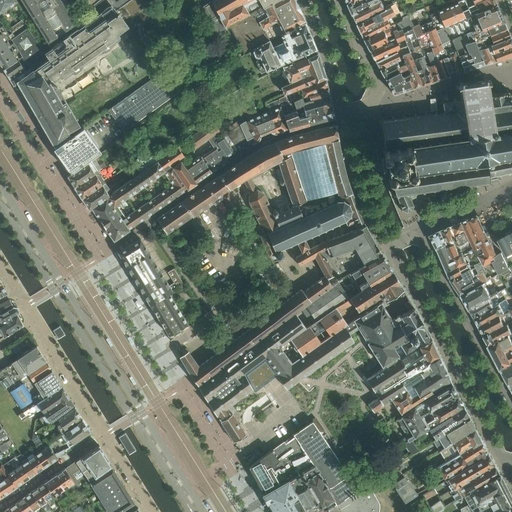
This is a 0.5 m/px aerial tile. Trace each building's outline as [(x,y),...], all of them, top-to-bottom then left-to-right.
[(0,0),(0,13),(8,8),(17,2),(16,0),(0,0)] [(32,72),(18,82),(18,83),(20,86),(20,87),(21,89),(23,91),(55,146),(76,131),(74,128),(79,124),(67,105),(56,86),(53,84),(55,81),(61,76),(65,80),(73,75),(76,75),(82,70),(82,68),(102,53),(106,53),(112,49),(112,46),(121,40),(116,33),(126,26),(122,21),(115,11),(112,13),(103,0),(99,0),(90,8),(86,10),(91,18),(92,17),(94,17),(78,29),(78,28),(67,36),(67,35),(63,38),(64,39),(45,52),(44,53),(48,59),(34,69),(34,71),(32,72)] [(65,0),(21,0),(48,42),(78,21),(65,0)] [(103,0),(112,13),(115,11),(130,0),(119,0),(116,3),(114,0),(103,0)] [(130,0),(115,11),(122,21),(129,16),(130,18),(137,13),(143,21),(150,16),(145,8),(155,0),(130,0)] [(213,0),(197,9),(213,36),(226,27),(226,28),(229,26),(274,0),(213,0)] [(274,0),(229,26),(244,53),(252,49),(269,40),(280,34),(283,32),(304,21),(299,12),(294,2),(292,0),(274,0)] [(377,0),(354,0),(347,4),(346,4),(351,14),(351,13),(351,14),(378,0),(377,0)] [(351,14),(355,22),(375,13),(384,9),(384,8),(395,1),(394,0),(389,0),(382,4),(379,0),(378,0),(351,14)] [(457,2),(437,11),(444,27),(465,18),(465,19),(472,16),(471,15),(468,7),(464,0),(459,0),(457,1),(457,2)] [(493,0),(482,0),(468,7),(471,15),(496,5),(493,0)] [(503,22),(496,5),(471,15),(472,16),(477,29),(472,31),(476,42),(486,38),(483,30),(503,22)] [(374,15),(356,24),(360,32),(392,16),(394,15),(390,7),(379,12),(374,15)] [(386,19),(392,16),(360,32),(364,39),(390,26),(393,31),(397,29),(394,24),(394,23),(390,26),(386,19)] [(394,24),(397,29),(393,31),(396,37),(369,49),(375,61),(401,48),(409,46),(404,32),(411,28),(414,35),(422,32),(419,24),(413,27),(408,17),(394,24)] [(8,30),(11,33),(12,33),(24,24),(21,20),(8,30)] [(269,40),(252,49),(252,50),(256,58),(259,57),(266,71),(298,57),(314,50),(315,50),(316,50),(315,50),(316,50),(311,39),(311,37),(309,33),(308,32),(304,23),(304,22),(304,21),(283,32),(280,34),(284,42),(272,47),(269,40)] [(503,22),(483,30),(486,38),(507,30),(503,22)] [(0,64),(0,65),(1,66),(2,67),(3,68),(4,69),(8,66),(14,63),(17,61),(23,57),(14,43),(10,45),(5,37),(8,34),(3,26),(0,27),(0,64)] [(390,26),(364,39),(369,49),(396,37),(393,31),(390,26)] [(14,43),(23,57),(17,61),(14,63),(8,66),(4,69),(10,81),(11,82),(12,84),(12,86),(13,85),(16,83),(24,77),(28,75),(32,72),(34,71),(34,69),(48,59),(44,53),(45,52),(28,28),(27,28),(15,37),(12,33),(11,33),(8,36),(11,40),(14,43)] [(139,28),(135,31),(148,48),(152,45),(139,28)] [(411,52),(410,54),(413,61),(414,60),(415,65),(421,85),(422,84),(431,81),(414,35),(411,28),(404,32),(409,46),(411,52)] [(432,81),(448,76),(442,58),(436,60),(433,54),(443,50),(441,44),(435,28),(422,32),(414,35),(431,81),(431,82),(432,81)] [(486,38),(476,42),(479,49),(490,44),(509,37),(510,37),(507,30),(486,38)] [(479,49),(476,42),(472,31),(460,35),(451,39),(454,46),(463,71),(484,64),(479,49)] [(511,44),(509,37),(490,44),(493,53),(511,45),(511,44)] [(452,47),(454,46),(451,39),(441,44),(443,50),(433,54),(436,60),(442,58),(448,76),(456,73),(453,65),(449,66),(447,59),(445,53),(447,52),(446,49),(450,47),(452,47)] [(490,44),(479,49),(484,64),(485,64),(495,61),(495,60),(493,53),(490,44)] [(511,45),(493,53),(495,60),(495,61),(501,59),(501,61),(511,57),(511,45)] [(410,54),(411,52),(409,46),(401,48),(375,61),(380,69),(403,56),(410,54)] [(446,49),(447,52),(445,53),(447,59),(449,66),(453,65),(456,73),(463,71),(454,46),(452,47),(450,47),(446,49)] [(325,77),(321,65),(317,53),(316,52),(316,53),(282,67),(289,83),(281,87),(284,94),(314,82),(315,81),(325,77)] [(403,56),(380,69),(385,79),(408,68),(415,65),(414,60),(413,61),(410,54),(403,56)] [(173,63),(108,110),(123,131),(124,131),(188,85),(176,67),(175,67),(173,63)] [(414,87),(421,85),(415,65),(408,68),(410,76),(414,87)] [(385,79),(389,86),(400,82),(399,80),(410,76),(408,68),(385,79)] [(380,121),(378,121),(378,123),(381,123),(382,132),(383,131),(383,133),(382,133),(384,149),(382,149),(382,151),(384,151),(385,155),(386,155),(387,157),(385,157),(383,158),(382,158),(380,157),(379,159),(381,159),(381,161),(381,162),(382,162),(382,164),(383,167),(382,167),(382,168),(383,169),(383,170),(382,171),(382,172),(384,172),(384,171),(386,171),(388,170),(389,170),(390,172),(388,172),(389,176),(389,177),(387,178),(388,179),(390,179),(395,193),(393,194),(393,196),(395,195),(396,195),(396,197),(397,197),(398,199),(398,201),(399,203),(398,204),(399,205),(400,204),(402,210),(401,211),(402,212),(403,211),(406,212),(406,213),(408,213),(408,212),(410,211),(411,211),(412,212),(413,211),(412,210),(413,207),(414,207),(414,205),(413,205),(412,204),(412,202),(411,200),(416,198),(416,196),(415,195),(416,195),(416,193),(422,192),(423,194),(425,194),(425,192),(433,190),(433,193),(435,192),(435,190),(442,189),(442,191),(444,191),(444,189),(452,188),(452,190),(454,190),(454,188),(463,186),(464,188),(466,188),(466,186),(475,185),(475,187),(477,186),(477,184),(488,183),(488,185),(490,185),(490,183),(490,182),(499,180),(499,176),(500,176),(499,174),(507,172),(508,174),(509,174),(509,172),(511,171),(511,107),(511,108),(509,95),(511,95),(511,92),(508,93),(508,92),(508,90),(505,90),(506,93),(488,96),(486,83),(490,83),(490,80),(486,81),(486,80),(485,80),(485,78),(485,76),(482,77),(483,79),(483,81),(477,82),(477,81),(476,81),(476,82),(475,83),(475,84),(470,85),(470,84),(469,83),(468,83),(461,84),(461,82),(461,80),(458,80),(459,83),(459,84),(459,85),(455,86),(455,88),(459,87),(461,100),(458,100),(456,100),(455,98),(454,99),(454,100),(453,100),(454,101),(452,102),(452,101),(451,102),(451,103),(446,103),(445,102),(445,103),(443,103),(442,102),(441,103),(442,104),(443,113),(436,114),(436,111),(434,112),(434,114),(426,115),(426,113),(424,113),(424,115),(416,116),(416,114),(414,114),(414,117),(405,118),(404,115),(402,116),(403,118),(394,119),(393,117),(391,117),(392,119),(383,120),(382,118),(380,118),(381,121),(380,121)] [(389,86),(393,93),(414,87),(410,76),(399,80),(400,82),(389,86)] [(325,80),(325,79),(315,83),(301,89),(303,97),(307,96),(327,88),(327,87),(325,80)] [(307,96),(309,102),(329,95),(329,94),(327,88),(307,96)] [(293,101),(295,107),(295,108),(303,106),(304,109),(305,115),(332,108),(329,95),(309,102),(304,104),(302,97),(293,101)] [(5,98),(10,106),(16,116),(21,114),(10,96),(5,98)] [(277,134),(289,130),(284,116),(280,106),(268,111),(276,134),(277,134)] [(247,108),(243,110),(248,120),(252,118),(247,108)] [(305,116),(308,124),(319,122),(334,118),(332,108),(305,115),(305,116)] [(268,111),(252,118),(248,120),(245,121),(240,124),(239,124),(240,125),(247,139),(254,137),(256,142),(257,142),(258,141),(259,140),(260,139),(260,138),(260,137),(260,135),(260,134),(269,130),(269,131),(270,132),(271,133),(272,133),(273,133),(274,134),(275,134),(276,134),(268,111)] [(308,124),(305,116),(304,116),(298,118),(296,111),(284,116),(289,130),(308,124)] [(200,130),(187,139),(195,149),(208,140),(216,134),(220,131),(213,120),(200,130)] [(248,192),(248,193),(249,194),(249,195),(248,201),(255,215),(260,224),(260,225),(259,225),(257,226),(256,227),(260,234),(258,234),(259,236),(260,235),(262,241),(261,241),(261,243),(263,242),(265,247),(263,247),(264,249),(265,248),(268,254),(267,254),(267,256),(269,255),(272,262),(273,261),(274,265),(283,260),(282,259),(281,257),(282,257),(282,256),(283,254),(282,251),(283,249),(284,249),(283,247),(285,246),(287,245),(288,245),(289,247),(291,246),(290,244),(291,244),(293,243),(296,242),(296,243),(297,243),(300,249),(302,253),(302,252),(302,253),(308,249),(309,249),(307,246),(305,240),(304,240),(305,240),(304,238),(309,236),(310,237),(311,237),(312,237),(311,235),(316,233),(317,234),(319,234),(318,232),(323,230),(324,232),(325,231),(326,231),(325,229),(330,227),(331,228),(332,228),(332,226),(337,224),(337,225),(338,225),(339,225),(338,223),(344,221),(344,222),(345,222),(347,226),(354,223),(356,228),(364,225),(365,224),(362,220),(361,217),(357,206),(354,198),(352,194),(347,178),(345,169),(341,155),(342,155),(341,155),(342,155),(341,154),(341,151),(341,150),(340,150),(338,139),(335,124),(290,136),(286,137),(288,152),(290,152),(297,174),(283,179),(280,180),(279,182),(279,184),(282,185),(285,184),(292,206),(293,207),(282,212),(281,212),(280,213),(279,210),(278,210),(276,210),(275,209),(272,210),(264,193),(257,189),(256,189),(255,188),(249,191),(250,193),(249,193),(248,192)] [(240,125),(227,133),(235,144),(240,141),(244,147),(250,144),(247,139),(240,125)] [(83,127),(53,148),(70,172),(71,173),(101,152),(100,151),(98,149),(83,127)] [(222,154),(225,158),(234,152),(224,137),(220,140),(216,134),(208,140),(214,148),(215,147),(220,155),(222,154)] [(182,201),(156,219),(166,234),(187,219),(192,216),(192,217),(213,203),(221,196),(232,212),(233,212),(239,208),(243,206),(243,205),(241,202),(239,199),(239,198),(236,194),(234,191),(233,190),(232,189),(232,188),(231,187),(233,186),(237,184),(238,183),(239,182),(242,180),(243,180),(243,181),(247,189),(248,191),(249,191),(255,188),(254,185),(251,181),(251,180),(249,176),(277,161),(280,169),(275,170),(279,180),(283,179),(297,174),(290,152),(288,152),(286,137),(280,140),(277,141),(275,142),(260,148),(235,165),(222,174),(219,176),(215,179),(182,201)] [(200,156),(190,163),(185,167),(180,159),(184,156),(177,147),(157,161),(180,194),(201,179),(211,172),(200,156)] [(214,148),(208,152),(218,168),(227,162),(225,158),(222,154),(220,155),(215,147),(214,148)] [(132,161),(123,168),(130,180),(149,167),(157,161),(149,150),(132,161)] [(200,156),(211,172),(218,168),(208,152),(201,157),(200,156)] [(180,194),(157,161),(149,167),(130,180),(109,195),(91,208),(114,240),(129,230),(180,194)] [(88,162),(67,176),(74,187),(95,174),(105,166),(103,163),(93,170),(88,162)] [(74,187),(81,198),(82,198),(102,184),(95,174),(74,187)] [(102,184),(82,198),(89,209),(91,208),(109,195),(102,184)] [(476,215),(469,219),(479,240),(488,236),(478,216),(476,215)] [(469,219),(462,222),(470,240),(474,248),(478,256),(485,253),(479,240),(469,219)] [(363,222),(362,220),(361,220),(347,226),(348,229),(349,232),(364,225),(365,224),(363,222)] [(462,222),(451,226),(460,244),(470,240),(462,222)] [(302,253),(295,258),(299,266),(314,257),(316,260),(320,267),(321,270),(324,275),(324,276),(326,278),(331,275),(333,274),(336,281),(341,278),(341,277),(347,274),(352,284),(354,283),(360,291),(369,285),(392,271),(390,268),(387,263),(382,254),(375,244),(373,240),(371,236),(369,233),(365,225),(365,224),(364,225),(356,228),(344,234),(324,242),(322,243),(313,246),(309,249),(308,249),(302,253),(302,252),(302,253)] [(451,226),(441,230),(448,244),(450,248),(460,244),(451,226)] [(441,230),(431,235),(438,248),(448,244),(441,230)] [(511,231),(498,239),(507,255),(508,254),(511,252),(511,231)] [(488,236),(479,240),(485,253),(494,249),(488,236)] [(124,246),(125,247),(117,252),(126,266),(144,295),(149,304),(172,290),(149,253),(140,238),(129,245),(128,243),(124,246)] [(479,258),(478,256),(474,248),(470,240),(460,244),(450,248),(448,244),(438,248),(448,271),(479,258)] [(492,257),(497,255),(494,249),(485,253),(478,256),(479,258),(484,267),(493,262),(495,261),(492,257)] [(492,257),(495,261),(493,262),(499,274),(502,273),(503,274),(511,270),(510,268),(502,252),(497,255),(492,257)] [(451,279),(452,279),(476,268),(479,273),(481,272),(482,273),(484,272),(486,271),(484,267),(479,258),(448,271),(451,279)] [(174,268),(167,272),(171,278),(177,274),(174,268)] [(452,279),(456,287),(461,294),(462,294),(462,295),(488,280),(484,272),(482,273),(481,272),(479,273),(476,268),(452,279)] [(306,328),(290,339),(301,355),(331,335),(347,324),(339,312),(353,303),(357,310),(378,298),(379,300),(384,297),(386,300),(403,289),(393,271),(392,271),(369,285),(360,291),(349,298),(316,321),(306,328)] [(301,290),(306,298),(310,296),(313,301),(332,286),(326,278),(324,276),(313,284),(303,292),(301,290)] [(180,278),(172,284),(173,283),(176,288),(183,283),(180,278)] [(462,295),(467,304),(470,309),(507,288),(505,284),(499,287),(500,291),(497,292),(490,280),(489,281),(488,280),(462,295)] [(313,301),(306,307),(316,321),(349,298),(339,282),(332,286),(313,301)] [(507,288),(470,309),(475,318),(475,317),(497,305),(500,303),(497,299),(509,292),(507,288)] [(187,323),(169,292),(172,290),(149,304),(168,335),(187,323)] [(306,307),(313,301),(310,296),(306,298),(301,290),(198,367),(188,352),(181,356),(180,357),(198,386),(296,314),(305,306),(306,307)] [(0,331),(3,337),(22,325),(18,317),(19,316),(18,313),(17,314),(18,311),(17,307),(13,307),(12,306),(9,301),(10,301),(9,299),(0,303),(0,331)] [(497,305),(475,317),(484,334),(487,333),(496,328),(511,319),(511,306),(508,309),(504,301),(500,303),(497,305)] [(384,364),(386,367),(379,371),(380,372),(430,339),(425,327),(421,321),(414,309),(414,307),(404,314),(401,315),(401,314),(392,319),(381,302),(347,324),(331,335),(301,355),(294,361),(290,360),(280,347),(265,358),(277,374),(276,375),(286,389),(301,379),(354,341),(349,333),(358,327),(366,340),(382,365),(384,364)] [(265,358),(280,347),(290,339),(306,328),(296,314),(198,386),(206,399),(243,373),(252,389),(253,390),(264,383),(276,375),(277,374),(265,358)] [(485,336),(490,345),(511,333),(511,328),(511,329),(508,324),(490,333),(489,334),(485,336)] [(59,326),(53,330),(57,337),(58,339),(65,334),(59,326)] [(511,333),(490,345),(490,346),(500,367),(511,360),(511,333)] [(379,371),(366,379),(375,392),(378,398),(379,397),(386,393),(382,386),(423,361),(423,362),(426,359),(429,363),(439,357),(430,339),(380,372),(379,371)] [(353,345),(241,423),(261,452),(373,374),(353,345)] [(27,349),(22,353),(23,355),(0,370),(0,380),(5,377),(10,385),(14,382),(19,378),(27,373),(24,369),(43,357),(36,346),(28,351),(27,349)] [(54,373),(52,371),(52,370),(52,371),(52,370),(51,369),(46,361),(46,360),(45,360),(43,357),(24,369),(27,373),(34,383),(44,398),(62,386),(61,386),(62,386),(61,385),(60,383),(59,382),(58,380),(58,379),(57,379),(56,377),(56,376),(54,374),(54,373)] [(423,361),(382,386),(386,393),(390,390),(394,397),(443,366),(439,357),(429,363),(426,359),(423,362),(423,361)] [(511,386),(511,387),(511,386),(511,360),(500,367),(501,368),(511,386)] [(386,393),(379,397),(383,404),(391,399),(400,413),(440,387),(441,390),(451,384),(450,382),(450,381),(443,366),(394,397),(390,390),(386,393)] [(214,412),(217,417),(220,421),(234,442),(235,441),(245,434),(232,413),(230,414),(226,408),(252,389),(243,373),(206,399),(209,404),(214,412)] [(5,379),(0,381),(0,383),(4,389),(9,386),(5,379)] [(24,384),(10,392),(22,409),(35,400),(24,384)] [(439,391),(422,401),(425,406),(429,413),(430,412),(457,395),(451,384),(441,390),(439,391)] [(63,389),(63,388),(62,386),(44,398),(37,403),(41,409),(45,414),(69,397),(68,396),(68,395),(67,395),(63,389)] [(430,412),(434,418),(426,423),(427,424),(429,428),(463,407),(457,395),(430,412)] [(69,398),(69,397),(45,414),(50,422),(74,405),(71,400),(70,399),(69,398)] [(374,397),(366,402),(372,411),(373,412),(374,413),(383,406),(383,404),(379,397),(378,398),(375,400),(374,397)] [(414,407),(399,418),(409,435),(406,437),(408,439),(403,442),(411,454),(418,450),(412,439),(428,429),(429,428),(427,424),(426,423),(422,416),(421,417),(417,411),(421,409),(421,408),(425,406),(422,401),(414,407)] [(60,424),(57,426),(62,434),(66,432),(65,431),(82,419),(78,411),(77,410),(75,408),(75,407),(58,419),(60,424)] [(429,428),(428,429),(435,439),(469,418),(463,407),(429,428)] [(435,439),(432,441),(439,451),(453,442),(474,428),(473,428),(474,428),(469,418),(435,439)] [(88,428),(88,427),(87,427),(82,419),(65,431),(66,432),(70,439),(67,440),(71,445),(73,444),(90,432),(90,431),(88,428)] [(250,465),(249,466),(250,466),(254,471),(253,472),(254,472),(265,492),(265,493),(315,465),(320,473),(319,474),(321,477),(322,477),(328,488),(333,487),(349,476),(327,443),(312,421),(293,434),(294,436),(285,443),(283,441),(250,465)] [(10,439),(6,434),(0,424),(0,439),(3,444),(10,439)] [(453,442),(439,451),(446,462),(460,453),(481,441),(479,438),(479,437),(474,428),(453,442)] [(36,445),(37,444),(41,442),(37,435),(35,436),(33,433),(29,436),(36,445)] [(125,433),(118,437),(124,446),(129,454),(136,450),(125,433)] [(446,462),(437,467),(443,478),(467,465),(467,464),(475,459),(476,459),(477,458),(478,460),(488,455),(487,453),(485,450),(484,447),(482,444),(482,443),(481,441),(460,453),(446,462)] [(41,442),(37,444),(50,463),(57,458),(55,455),(49,445),(45,448),(41,442)] [(36,445),(30,449),(35,455),(34,455),(43,467),(50,463),(37,444),(36,445)] [(92,449),(90,451),(81,457),(65,468),(71,478),(85,469),(105,455),(101,449),(101,448),(99,453),(99,446),(99,445),(98,446),(93,449),(92,449)] [(22,455),(21,454),(16,457),(16,456),(15,456),(30,477),(36,472),(28,459),(24,454),(22,455)] [(34,455),(28,459),(36,472),(43,467),(34,455)] [(71,478),(73,481),(74,481),(78,488),(111,466),(111,465),(109,462),(105,455),(85,469),(71,478)] [(447,479),(445,480),(451,490),(493,465),(488,455),(478,460),(465,468),(447,479)] [(15,456),(8,461),(23,482),(30,477),(15,456)] [(1,463),(0,464),(16,486),(23,482),(8,461),(2,465),(1,463)] [(0,497),(16,486),(0,464),(0,497)] [(396,464),(388,469),(394,478),(401,473),(396,464)] [(319,474),(320,473),(315,465),(265,493),(263,494),(262,494),(267,502),(268,501),(274,511),(317,511),(321,510),(320,508),(322,507),(321,506),(332,499),(336,504),(344,499),(358,489),(349,476),(333,487),(328,488),(322,477),(321,477),(319,474)] [(451,490),(450,491),(456,500),(463,496),(464,496),(498,474),(493,465),(451,490)] [(65,468),(55,475),(63,488),(73,481),(71,478),(65,468)] [(112,469),(90,482),(100,499),(122,486),(116,475),(115,474),(116,473),(114,470),(113,470),(112,469)] [(394,478),(391,480),(405,500),(415,493),(401,473),(394,478)] [(460,510),(461,511),(499,511),(511,505),(511,500),(499,474),(498,474),(464,496),(463,496),(468,506),(460,510)] [(55,475),(44,483),(53,495),(63,488),(55,475)] [(44,483),(38,488),(51,506),(54,504),(50,498),(53,496),(53,495),(44,483)] [(378,511),(379,502),(370,487),(367,488),(365,485),(364,486),(358,489),(344,499),(336,504),(335,505),(335,504),(329,508),(329,509),(330,509),(331,511),(378,511)] [(122,486),(100,499),(108,511),(117,511),(133,502),(132,501),(132,499),(131,497),(129,497),(122,486)] [(38,488),(31,492),(39,505),(43,503),(48,510),(51,507),(50,506),(51,506),(38,488)] [(437,493),(433,488),(422,495),(423,497),(425,500),(437,493)] [(39,505),(31,492),(24,497),(34,511),(39,511),(36,507),(39,505)] [(23,511),(34,511),(24,497),(16,502),(17,502),(23,511)] [(444,508),(444,507),(440,500),(431,506),(434,511),(440,511),(443,510),(444,508)] [(23,511),(17,502),(7,508),(10,511),(23,511)] [(74,502),(69,505),(73,511),(78,511),(82,510),(79,506),(77,507),(74,502)]
